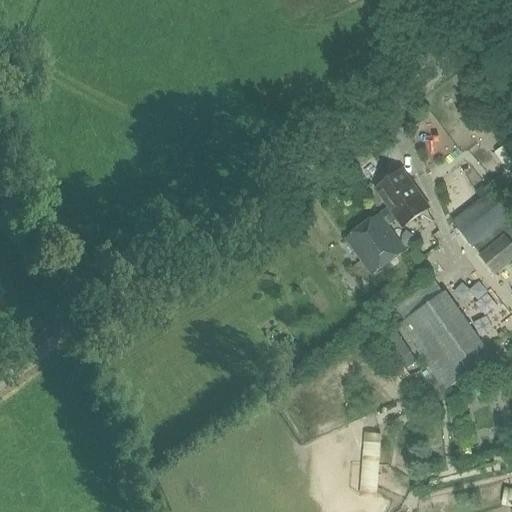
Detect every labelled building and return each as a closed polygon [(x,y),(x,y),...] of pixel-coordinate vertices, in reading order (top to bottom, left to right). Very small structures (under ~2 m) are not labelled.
[(429,209),(401,170),(375,189),(389,208),(380,214),(388,226),(398,219),(404,227),(429,209)] [(489,190),(452,221),(473,248),(511,218),(489,190)] [(388,227),(388,226),(380,214),(345,239),(371,275),(405,250),(388,227)] [(427,230),(432,240),(446,233),(441,223),(427,230)] [(479,256),(495,276),(511,262),(511,243),(505,235),(479,256)] [(422,259),(416,250),(409,255),(415,264),(422,259)] [(361,305),(371,319),(398,298),(388,285),(361,305)] [(445,291),(398,324),(445,390),(491,357),(445,291)] [(416,362),(394,330),(385,336),(406,369),(416,362)] [(511,491),(505,490),(502,505),(511,507),(511,491)]
